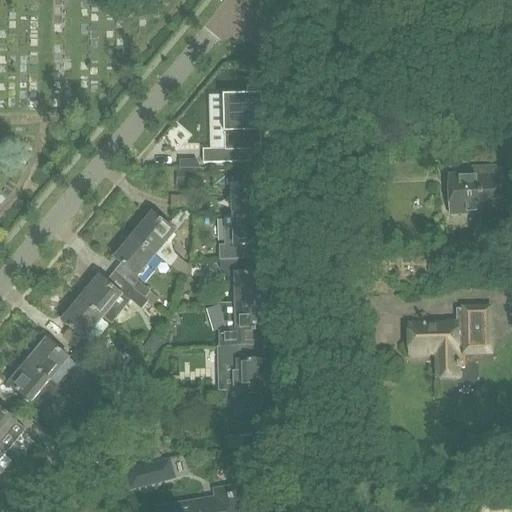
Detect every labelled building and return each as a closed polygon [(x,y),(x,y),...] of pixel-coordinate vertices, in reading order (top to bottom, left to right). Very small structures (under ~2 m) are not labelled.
[(261,143),(261,158),(273,158),(273,129),(261,129),(261,107),(206,107),(206,143),(261,143)] [(183,170),(201,170),(197,160),(180,161),(180,170),(183,170)] [(473,175),(451,176),(452,215),(502,213),(501,168),(473,169),(473,175)] [(177,171),(177,187),(192,186),(192,171),(177,171)] [(235,188),(235,187),(234,175),(214,176),(214,189),(235,188)] [(263,186),(235,187),(235,188),(236,216),(264,216),(263,186)] [(182,211),(171,224),(178,230),(189,217),(182,211)] [(154,214),(135,236),(159,256),(158,257),(171,268),(173,265),(184,274),(187,263),(180,258),(175,254),(172,245),(179,236),(177,234),(154,214)] [(265,245),(264,216),(236,216),(224,217),(225,246),(237,246),(255,245),(265,245)] [(135,236),(116,259),(139,279),(158,257),(159,256),(135,236)] [(236,260),(235,251),(221,252),(221,261),(236,260)] [(267,304),(266,274),(250,274),(250,260),(236,260),(221,261),(222,265),(222,270),(227,270),(227,276),(231,276),(231,286),(237,286),(238,304),(267,304)] [(120,306),(117,304),(123,296),(101,278),(83,300),(113,325),(121,314),(122,310),(120,306)] [(153,293),(140,282),(134,289),(147,300),(153,305),(157,299),(152,295),(153,293)] [(141,307),(147,300),(134,289),(128,296),(141,307)] [(83,300),(63,323),(85,342),(86,340),(93,345),(109,326),(102,321),(105,319),(112,325),(113,325),(83,300)] [(238,304),(238,305),(219,305),(227,332),(227,348),(255,348),(255,347),(255,333),(267,333),(267,304),(238,304)] [(449,323),(410,324),(411,357),(431,357),(431,355),(437,355),(437,380),(461,379),(461,368),(463,368),(463,366),(466,366),(466,357),(494,356),(493,306),(461,307),(461,310),(456,310),(457,321),(449,321),(449,323)] [(146,319),(129,336),(139,347),(157,330),(146,319)] [(143,348),(154,356),(165,342),(154,333),(143,348)] [(48,341),(29,364),(52,383),(58,388),(77,366),(48,341)] [(225,364),(225,392),(269,391),(269,363),(256,363),(256,362),(255,362),(255,349),(256,349),(256,347),(255,347),(255,348),(227,348),(219,348),(220,364),(225,364)] [(29,364),(10,386),(33,405),(52,383),(29,364)] [(109,364),(103,371),(114,380),(115,380),(120,374),(109,364)] [(124,388),(115,380),(114,380),(103,371),(96,380),(115,397),(114,397),(121,403),(129,393),(123,388),(124,388)] [(141,374),(133,381),(141,387),(148,380),(141,374)] [(212,401),(227,401),(241,401),(241,421),(242,421),(243,437),(267,437),(267,420),(270,420),(269,391),(225,392),(212,392),(212,401)] [(0,407),(0,446),(8,453),(27,431),(18,424),(18,423),(0,407)] [(76,444),(71,451),(91,468),(96,461),(76,444)] [(0,446),(0,462),(8,453),(0,446)] [(59,475),(75,488),(84,476),(91,468),(71,451),(62,461),(67,465),(59,475)] [(81,485),(75,494),(82,498),(88,490),(81,485)] [(158,511),(243,511),(241,495),(217,499),(218,503),(206,505),(206,501),(172,507),(172,508),(158,510),(158,511)]
